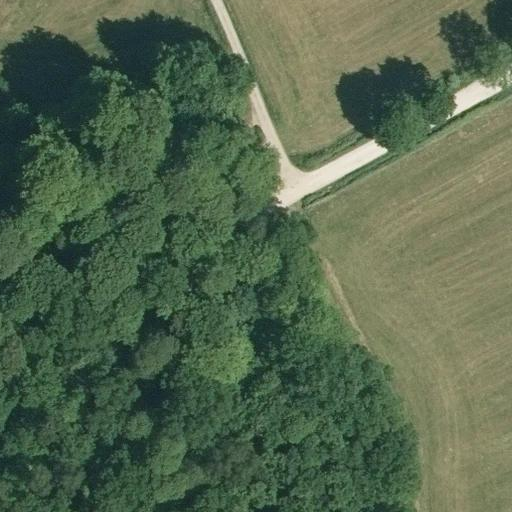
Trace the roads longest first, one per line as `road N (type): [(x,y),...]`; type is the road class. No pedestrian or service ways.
road 1 (track): [(193,251),(297,193),(213,0)]
road 2 (unclassified): [(297,193),(511,70)]
road 3 (track): [(0,363),(193,251)]
road 4 (track): [(218,511),(185,310)]
